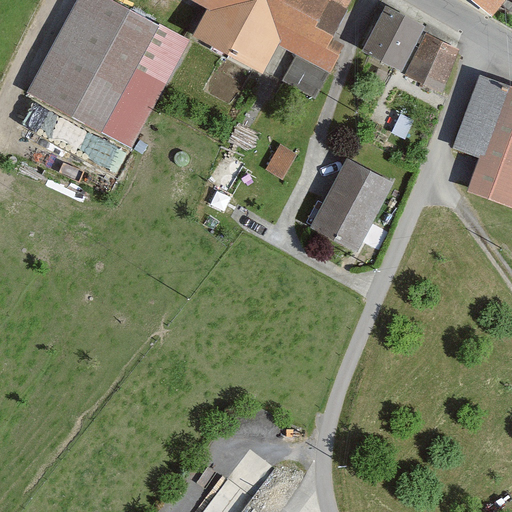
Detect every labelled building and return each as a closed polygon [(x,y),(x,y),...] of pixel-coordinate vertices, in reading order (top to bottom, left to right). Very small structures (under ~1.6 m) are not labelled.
[(187,35),(122,0),(78,0),(31,88),(130,141),(187,35)] [(202,0),(217,8),(204,32),(268,66),(282,41),(332,67),(367,0),(202,0)] [(511,0),(488,0),(499,9),(506,0),(511,0)] [(437,23),(389,2),(369,48),(409,65),(408,70),(444,85),(462,42),(434,30),(437,23)] [(296,53),(283,76),(314,93),(327,70),(296,53)] [(511,79),(485,69),(455,146),(490,159),(478,191),(511,204),(511,79)] [(75,137),(70,150),(118,169),(126,146),(106,138),(102,147),(75,137)] [(266,165),(284,175),(298,150),(280,140),(266,165)] [(396,179),(351,155),(314,224),(359,248),(396,179)] [(234,511),(249,492),(227,475),(199,511),(234,511)]
